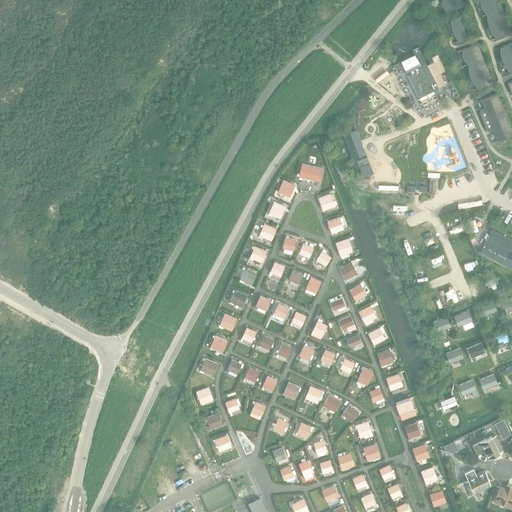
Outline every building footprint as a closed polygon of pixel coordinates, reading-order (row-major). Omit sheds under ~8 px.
[(460,0),(441,0),(442,2),(442,6),(445,10),(448,12),(463,7),(460,0)] [(498,0),(481,0),(487,15),(502,8),(498,0)] [(502,8),(487,15),(496,39),(511,33),(502,8)] [(455,37),(459,41),(467,38),(459,17),(451,20),(451,26),(453,31),(455,37)] [(511,42),(500,47),(510,71),(511,70),(511,42)] [(477,44),(462,50),(468,65),(483,59),(477,44)] [(415,54),(401,61),(407,75),(411,73),(415,82),(412,84),(414,89),(418,87),(422,96),(434,90),(435,94),(440,91),(438,88),(445,84),(440,74),(446,71),(438,54),(431,58),(434,62),(427,65),(419,51),(418,47),(412,50),(413,52),(415,54)] [(483,59),(468,65),(478,88),(493,82),(483,59)] [(373,78),(377,83),(390,73),(386,68),(373,78)] [(485,109),(479,111),(482,118),(503,109),(497,93),(481,99),(485,109)] [(511,131),(503,109),(482,118),(487,130),(492,128),(498,141),(511,135),(511,131)] [(353,159),(365,155),(356,130),(344,135),(353,159)] [(367,158),(357,161),(359,167),(364,178),(373,174),(367,158)] [(320,181),(323,169),(302,164),(299,176),(320,181)] [(373,183),(395,174),(393,170),(371,179),(373,183)] [(290,197),(295,185),(284,180),(279,192),(290,197)] [(425,189),(399,189),(399,199),(405,199),(405,201),(430,201),(430,192),(425,192),(425,189)] [(335,205),(331,194),(319,198),(323,210),(335,205)] [(281,218),(286,207),(274,202),(269,213),(281,218)] [(415,213),(429,208),(427,202),(413,207),(415,213)] [(446,206),(445,215),(450,216),(450,219),(475,223),(477,214),(471,213),(471,210),(446,206)] [(393,215),(384,216),(385,224),(390,223),(391,230),(414,226),(413,219),(410,219),(408,212),(396,214),(393,214),(393,215)] [(344,228),(340,217),(327,221),(332,233),(344,228)] [(511,232),(511,226),(497,218),(492,226),(510,236),(511,232)] [(271,240),(276,228),(264,223),(259,235),(271,240)] [(398,233),(402,243),(417,237),(413,227),(398,233)] [(483,246),(480,253),(501,264),(505,257),(511,260),(511,265),(511,269),(511,240),(491,229),(483,245),(483,246)] [(452,233),(442,233),(442,241),(448,241),(448,248),(471,248),(471,240),(467,240),(467,233),(455,233),(452,233)] [(293,250),(295,240),(285,238),(283,247),(293,250)] [(352,250),(348,239),(335,243),(339,255),(352,250)] [(404,243),(389,264),(397,270),(400,265),(402,267),(417,246),(409,240),(406,245),(404,243)] [(309,257),(313,247),(302,243),(299,252),(309,257)] [(261,262),(266,251),(254,246),(250,257),(261,262)] [(325,266),(331,257),(322,251),(316,260),(325,266)] [(280,275),(284,266),(274,262),(270,271),(280,275)] [(357,272),(351,262),(340,268),(346,279),(357,272)] [(416,265),(401,285),(409,291),(412,286),(414,288),(429,267),(421,262),(418,266),(416,265)] [(481,265),(456,265),(456,275),(461,275),(461,277),(487,277),(487,268),(481,268),(481,265)] [(252,284),(257,273),(245,268),(240,279),(252,284)] [(298,283),(302,274),(292,270),(288,279),(298,283)] [(316,291),(320,281),(310,277),(306,287),(316,291)] [(366,293),(360,284),(349,290),(355,300),(366,293)] [(432,288),(411,303),(416,311),(421,307),(422,309),(443,295),(438,287),(433,290),(432,288)] [(491,287),(465,287),(465,297),(471,297),(471,300),(496,300),(496,290),(491,290),(491,287)] [(242,306),(247,295),(235,290),(230,301),(242,306)] [(265,310),(270,300),(260,296),(255,306),(265,310)] [(344,305),(341,297),(330,302),(333,309),(344,305)] [(283,318),(288,308),(278,304),(274,313),(283,318)] [(333,310),(336,315),(347,310),(344,305),(333,310)] [(376,317),(370,305),(358,311),(364,323),(376,317)] [(301,326),(305,316),(295,312),(291,321),(301,326)] [(233,328),(237,319),(225,314),(221,323),(233,328)] [(354,323),(350,315),(338,321),(342,329),(354,323)] [(429,319),(419,321),(421,329),(426,328),(427,334),(450,329),(448,322),(445,323),(444,316),(432,319),(432,318),(429,319)] [(322,335),(326,326),(316,321),(312,331),(322,335)] [(344,333),(357,328),(354,323),(342,329),(344,333)] [(252,341),(256,332),(246,327),(241,337),(252,341)] [(385,338),(379,327),(367,333),(373,344),(385,338)] [(501,333),(476,335),(477,345),(482,344),(482,347),(508,344),(507,335),(501,335),(501,333)] [(361,341),(358,334),(347,339),(350,346),(361,341)] [(222,352),(227,341),(216,335),(211,346),(222,352)] [(269,349),(274,340),(264,335),(259,345),(269,349)] [(448,346),(445,346),(447,372),(457,371),(456,365),(459,365),(457,340),(447,340),(448,346)] [(287,358),(292,348),(281,343),(277,353),(287,358)] [(309,360),(313,350),(303,346),(299,355),(309,360)] [(393,360),(389,349),(377,353),(381,365),(393,360)] [(330,364),(335,354),(325,350),(320,359),(330,364)] [(490,357),(480,358),(481,365),(486,364),(487,371),(510,369),(509,362),(506,362),(505,355),(493,356),(490,356),(490,357)] [(213,375),(217,363),(205,358),(200,369),(213,375)] [(350,372),(354,363),(344,359),(340,368),(350,372)] [(237,373),(241,364),(231,360),(227,369),(237,373)] [(368,381),(373,372),(363,367),(359,377),(368,381)] [(255,381),(259,372),(249,368),(245,377),(255,381)] [(402,385),(398,374),(386,379),(390,390),(402,385)] [(273,389),(277,380),(267,375),(262,385),(273,389)] [(496,382),(486,383),(487,390),(492,390),(493,397),(511,394),(511,387),(511,380),(499,381),(496,381),(496,382)] [(438,386),(433,386),(434,396),(459,393),(459,391),(464,390),(463,381),(438,383),(438,386)] [(295,398),(299,388),(287,383),(283,393),(295,398)] [(317,403),(322,391),(310,386),(305,398),(317,403)] [(213,398),(209,387),(196,392),(201,403),(213,398)] [(383,397),(379,388),(369,392),(373,401),(383,397)] [(334,411),(340,400),(329,394),(323,405),(334,411)] [(239,408),(235,398),(225,402),(229,412),(239,408)] [(415,414),(409,398),(395,404),(401,419),(415,414)] [(261,416),(265,406),(255,402),(251,411),(261,416)] [(351,421),(359,412),(349,404),(341,414),(351,421)] [(448,407),(438,407),(438,414),(444,414),(444,421),(467,421),(467,414),(463,414),(463,407),(451,407),(451,406),(448,406),(448,407)] [(223,424),(218,413),(206,417),(210,429),(223,424)] [(274,428),(272,431),(280,435),(287,423),(278,418),(273,427),(274,428)] [(503,419),(495,423),(496,427),(502,438),(510,434),(505,423),(503,419)] [(372,433),(368,421),(356,425),(359,437),(372,433)] [(420,434),(416,422),(404,427),(408,439),(420,434)] [(306,436),(311,427),(301,423),(297,432),(306,436)] [(231,446),(227,435),(214,440),(219,451),(231,446)] [(491,436),(473,445),(477,455),(485,451),(488,459),(499,453),(491,436)] [(314,443),(317,453),(318,455),(325,453),(324,451),(327,450),(324,440),(314,443)] [(454,441),(443,446),(446,451),(452,453),(458,449),(454,441)] [(429,457),(424,444),(412,449),(417,461),(429,457)] [(379,456),(375,445),(363,449),(367,460),(379,456)] [(286,457),(283,447),(273,451),(276,461),(286,457)] [(354,464),(350,453),(337,457),(341,469),(354,464)] [(333,470),(330,460),(319,463),(324,476),(332,473),(331,470),(333,470)] [(313,471),(309,462),(299,466),(303,475),(313,471)] [(393,474),(389,465),(379,469),(383,479),(393,474)] [(290,466),(280,469),(284,479),(294,475),(290,466)] [(437,479),(433,467),(420,472),(425,483),(437,479)] [(473,469),(464,473),(467,479),(470,484),(466,486),(471,496),(491,486),(489,482),(489,481),(484,470),(476,475),(473,469)] [(366,484),(362,475),(353,479),(358,490),(365,487),(364,485),(366,484)] [(403,496),(397,484),(387,489),(393,501),(403,496)] [(338,495),(334,485),(324,490),(330,502),(337,499),(336,496),(338,495)] [(511,491),(511,489),(506,487),(505,489),(500,487),(496,498),(501,500),(501,501),(506,503),(506,502),(511,504),(511,491)] [(445,500),(441,489),(429,494),(433,505),(445,500)] [(376,506),(371,494),(361,498),(366,510),(376,506)] [(266,511),(260,498),(248,503),(252,511),(266,511)] [(304,511),(308,510),(303,499),(291,505),(294,511),(304,511)] [(409,511),(406,503),(396,508),(397,511),(409,511)]
